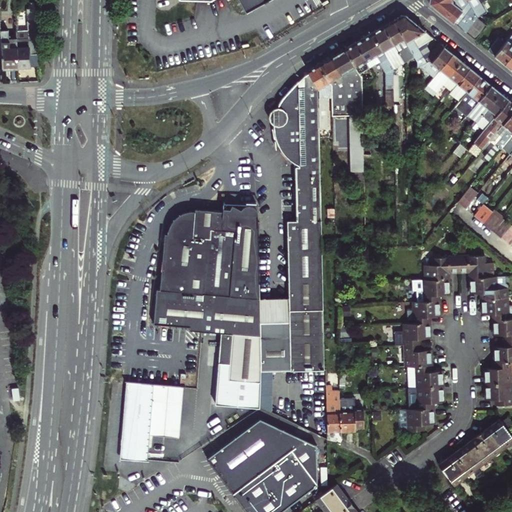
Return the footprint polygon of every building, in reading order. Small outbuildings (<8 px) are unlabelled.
[(236,0),(245,13),(267,0),(236,0)] [(476,18),(465,0),(428,0),(428,3),(464,33),(476,18)] [(465,0),(476,18),(484,12),(479,2),(482,0),(465,0)] [(17,66),(16,38),(8,38),(7,29),(4,29),(4,9),(0,9),(0,17),(2,67),(17,66)] [(28,38),(16,38),(17,66),(29,66),(29,53),(37,53),(35,11),(27,11),(28,38)] [(397,22),(415,52),(429,43),(437,39),(408,17),(405,17),(397,22)] [(476,18),(464,33),(474,41),(486,27),(476,18)] [(415,52),(397,22),(387,27),(407,62),(414,58),(417,56),(415,52)] [(397,69),(407,62),(387,27),(376,34),(397,69)] [(368,59),(372,68),(389,74),(389,106),(398,106),(397,69),(376,34),(359,44),(368,59)] [(511,34),(504,44),(496,38),(485,50),(503,64),(511,53),(511,34)] [(420,66),(420,67),(432,61),(446,47),(441,44),(434,52),(429,43),(415,52),(417,56),(420,60),(420,66)] [(377,79),(372,68),(368,59),(359,44),(348,50),(364,78),(365,80),(377,79)] [(432,61),(443,70),(456,54),(447,47),(446,47),(432,61)] [(350,92),(351,115),(352,115),(354,172),(367,171),(365,80),(364,78),(348,50),(335,58),(344,74),(350,92)] [(511,53),(503,64),(511,71),(511,53)] [(443,88),(465,61),(456,54),(443,70),(437,77),(428,88),(434,93),(440,86),(443,88)] [(336,116),(351,115),(350,92),(344,74),(335,58),(322,65),(335,87),(335,98),(336,116)] [(432,61),(420,67),(423,71),(427,69),(437,77),(443,70),(432,61)] [(473,68),(465,61),(443,88),(436,96),(444,103),(452,93),(473,68)] [(312,71),(314,74),(322,88),(322,112),(328,112),(328,98),(335,98),(335,87),(322,65),(312,71)] [(473,68),(452,93),(457,98),(454,102),(459,106),(467,97),(483,76),(473,68)] [(328,376),(322,112),(322,88),(314,74),(307,79),(307,87),(302,88),(302,83),(287,98),(281,108),(276,109),(274,111),(272,114),(271,117),(272,122),(274,125),(277,127),(278,138),(280,142),(282,149),(287,156),(290,159),(294,162),(304,168),(304,170),(300,170),(300,221),(305,221),(305,224),(290,224),(292,300),(294,373),(294,376),(328,376)] [(471,115),(495,86),(483,76),(467,97),(459,106),(458,107),(470,116),(471,115)] [(504,93),(495,86),(471,115),(480,122),(504,93)] [(488,128),(511,99),(504,93),(480,122),(476,127),(479,130),(483,124),(488,128)] [(486,150),(489,146),(511,117),(511,99),(488,128),(477,142),(486,150)] [(493,162),(504,148),(511,138),(511,117),(489,146),(494,150),(488,158),(493,162)] [(481,195),(472,188),(467,194),(475,202),(481,195)] [(467,194),(460,202),(469,209),(475,202),(467,194)] [(224,332),(235,333),(263,335),(262,300),(260,213),(259,211),(256,208),(252,207),(249,207),(244,209),(237,204),(234,208),(228,207),(228,212),(198,210),(198,213),(188,214),(181,217),(174,223),(171,232),(170,235),(167,235),(162,288),(160,288),(156,325),(192,328),(192,329),(224,332)] [(483,208),(493,216),(496,212),(486,204),(483,208)] [(487,224),(493,216),(483,208),(477,216),(487,224)] [(493,216),(501,223),(505,218),(507,217),(498,210),(496,212),(493,216)] [(501,223),(493,216),(487,224),(495,231),(501,223)] [(501,223),(510,230),(511,228),(511,223),(505,218),(501,223)] [(510,230),(501,223),(495,231),(504,238),(510,230)] [(488,257),(461,258),(462,274),(472,273),(473,279),(489,278),(488,257)] [(434,259),(435,280),(452,280),(452,274),(462,274),(461,258),(434,259)] [(507,277),(489,278),(473,279),(473,294),(484,293),(484,299),(510,298),(510,286),(507,284),(507,277)] [(425,302),(442,301),(442,296),(452,296),(452,280),(435,280),(415,281),(415,291),(419,291),(419,302),(425,302)] [(510,298),(484,299),(484,313),(484,315),(495,315),(495,321),(511,319),(511,309),(510,298)] [(292,300),(262,300),(263,335),(263,365),(263,373),(294,373),(292,300)] [(443,317),(442,301),(425,302),(419,302),(416,302),(416,324),(433,324),(433,318),(443,317)] [(506,341),(511,341),(511,319),(495,321),(496,337),(506,336),(506,341)] [(399,346),(407,346),(424,346),(423,340),(434,339),(433,324),(416,324),(406,325),(406,332),(398,333),(399,346)] [(262,408),(263,373),(263,365),(263,335),(235,333),(224,332),(218,403),(262,408)] [(497,363),(511,362),(511,341),(506,341),(506,347),(496,347),(497,363)] [(410,367),(435,366),(434,350),(424,351),(424,346),(407,346),(408,367),(410,367)] [(488,385),(511,384),(511,362),(497,363),(497,368),(487,369),(488,385)] [(410,367),(410,388),(446,387),(446,371),(435,371),(435,366),(410,367)] [(189,386),(137,383),(130,458),(153,459),(154,446),(157,447),(158,435),(185,437),(189,386)] [(499,406),(511,405),(511,384),(488,385),(489,401),(498,401),(499,406)] [(334,386),(329,386),(330,431),(342,431),(342,396),(342,391),(334,392),(334,386)] [(410,388),(411,410),(436,409),(436,403),(447,403),(446,387),(410,388)] [(357,396),(342,396),(342,431),(358,430),(358,427),(366,427),(366,408),(357,408),(357,396)] [(410,425),(410,431),(427,431),(427,424),(437,424),(436,409),(411,410),(400,411),(401,425),(410,425)] [(213,457),(254,511),(284,511),(322,486),(320,446),(264,420),(213,457)] [(490,428),(506,450),(511,445),(511,432),(502,420),(490,428)] [(478,437),(494,459),(506,450),(490,428),(478,437)] [(465,447),(482,468),(494,459),(478,437),(465,447)] [(454,455),(470,477),(482,468),(465,447),(454,455)] [(441,464),(457,487),(470,477),(454,455),(441,464)] [(318,500),(326,511),(360,511),(355,504),(344,490),(340,483),(331,490),(318,500)]
